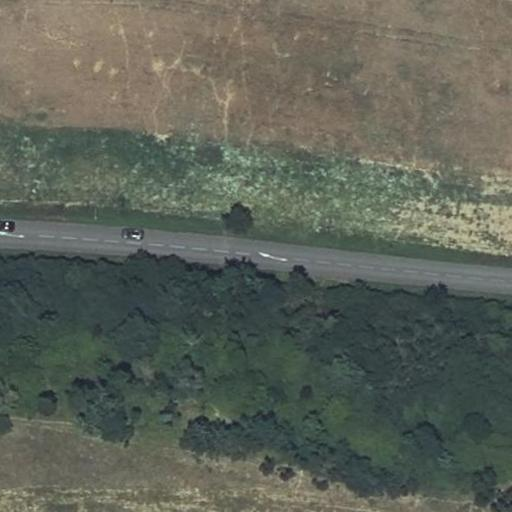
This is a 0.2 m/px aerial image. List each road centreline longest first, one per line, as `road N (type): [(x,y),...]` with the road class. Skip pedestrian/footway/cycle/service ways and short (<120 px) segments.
road 1 (tertiary): [(511,279),(90,235),(0,234)]
road 2 (track): [(0,499),(83,492),(358,511)]
